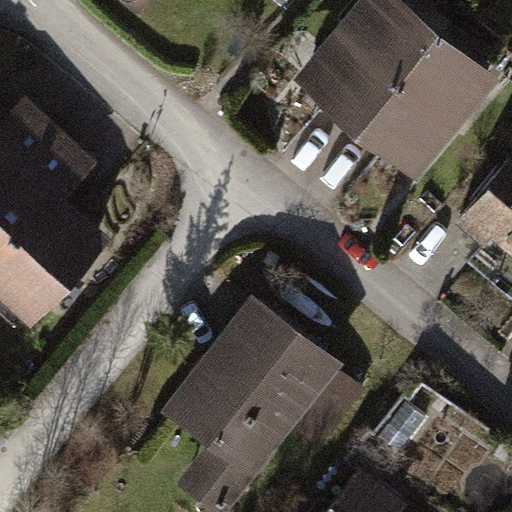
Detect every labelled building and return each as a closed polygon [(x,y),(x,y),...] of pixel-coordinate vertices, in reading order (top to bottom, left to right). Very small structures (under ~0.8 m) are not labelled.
[(360,122),(448,16),(432,3),(412,26),(401,18),(410,6),(402,0),(370,0),(321,60),(339,75),(340,86),(330,99),(360,122)] [(448,16),(360,122),(391,149),(401,136),(413,135),(431,150),(485,82),(481,66),(465,52),(456,61),(445,53),(463,30),(448,16)] [(0,195),(59,131),(31,105),(0,138),(0,195)] [(59,131),(0,195),(0,277),(2,279),(14,267),(46,296),(103,233),(56,191),(87,157),(59,131)] [(511,160),(465,215),(491,236),(499,226),(511,237),(511,160)] [(340,361),(259,299),(177,405),(219,438),(188,478),(227,508),(293,421),(321,443),(364,387),(336,366),(340,361)] [(431,417),(410,400),(383,434),(404,451),(431,417)] [(392,511),(403,499),(363,468),(329,511),(392,511)]
